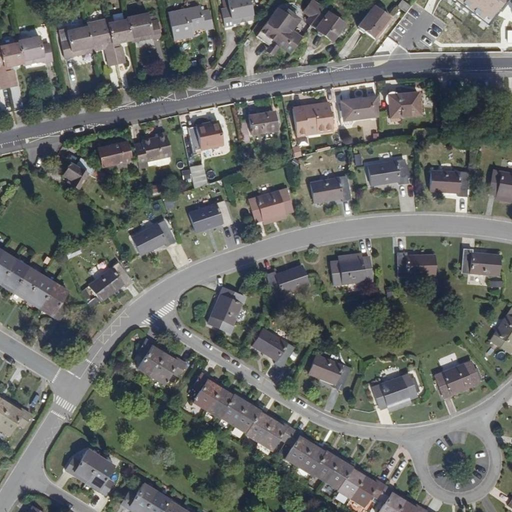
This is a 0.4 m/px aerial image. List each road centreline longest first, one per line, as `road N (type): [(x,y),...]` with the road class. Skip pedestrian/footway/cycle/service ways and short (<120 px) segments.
road 1 (tertiary): [(0,142),(418,64),(511,62)]
road 2 (residential): [(137,309),(175,283),(290,240),(360,227),(511,236)]
road 3 (residential): [(418,441),(325,421),(137,309)]
road 4 (residential): [(418,441),(437,491),(480,497),(500,472),(481,417)]
